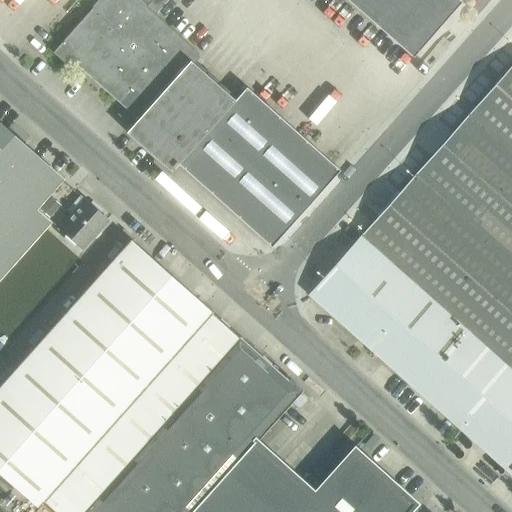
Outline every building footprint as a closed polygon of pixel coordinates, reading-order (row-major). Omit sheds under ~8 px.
[(272,247),(340,171),(247,88),(235,101),(194,64),(201,57),(153,13),(164,0),(100,0),(53,52),(68,66),(73,60),(87,73),(139,119),(127,133),(172,172),(179,164),(272,247)] [(348,0),(413,57),(461,2),(458,0),(348,0)] [(511,66),(310,295),(367,346),(411,385),(511,474),(511,66)] [(35,209),(36,207),(48,194),(61,179),(0,124),(0,279),(45,230),(51,223),(35,209)] [(60,205),(48,194),(36,207),(49,218),(60,205)] [(107,219),(80,195),(66,210),(72,216),(59,230),(61,235),(68,242),(71,241),(80,250),(91,237),(94,239),(103,228),(101,226),(107,219)] [(212,312),(131,240),(0,387),(0,473),(38,507),(44,501),(212,312)] [(44,501),(55,511),(408,511),(416,503),(355,449),(315,494),(255,440),(292,399),(288,395),(295,387),(239,336),(220,320),(212,312),(44,501)] [(380,438),(374,433),(364,445),(370,450),(380,438)]
